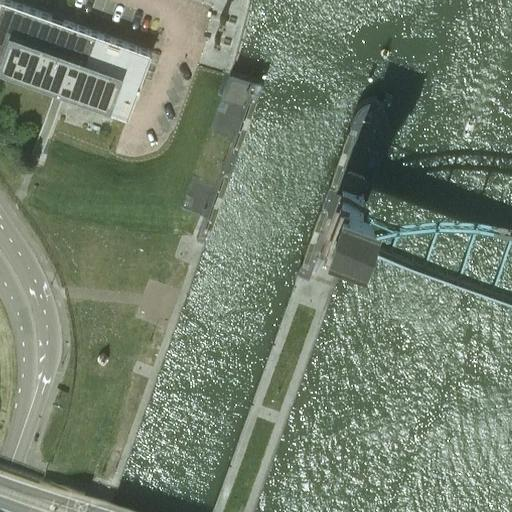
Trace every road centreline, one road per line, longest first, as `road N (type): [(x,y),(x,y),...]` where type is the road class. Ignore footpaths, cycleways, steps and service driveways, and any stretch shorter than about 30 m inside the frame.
road 1 (tertiary): [(0,494),(37,361),(32,311),(0,246)]
road 2 (unknown): [(175,0),(189,27),(162,112)]
